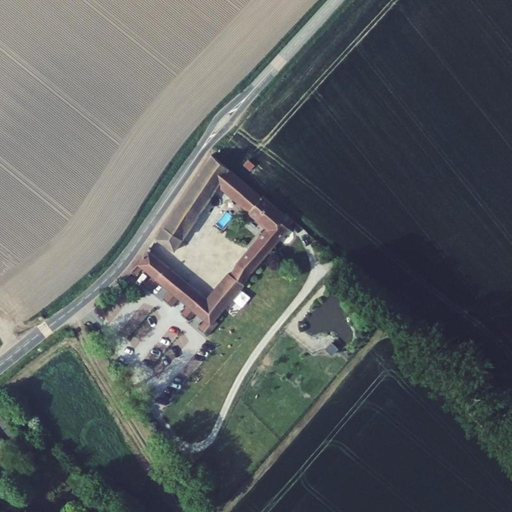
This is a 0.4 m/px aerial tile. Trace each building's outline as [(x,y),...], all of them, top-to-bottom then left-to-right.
[(268,258),(266,256),(292,227),(284,220),(289,213),(267,193),(265,195),(216,155),(154,236),(173,251),(182,240),(195,250),(233,196),(268,230),(235,266),(229,275),(227,273),(206,297),(221,311),(241,287),(252,272),(255,275),(263,266),(260,263),(263,259),(265,262),(268,258)] [(138,257),(128,268),(135,274),(141,267),(150,274),(144,281),(148,285),(165,263),(146,247),(138,257)] [(165,263),(148,285),(152,288),(158,281),(168,289),(162,297),(166,300),(184,279),(165,263)] [(184,279),(166,300),(171,304),(177,297),(186,305),(180,312),(183,316),(201,294),(184,279)] [(206,297),(201,294),(183,316),(188,320),(195,313),(204,320),(198,327),(203,332),(221,311),(206,297)]
